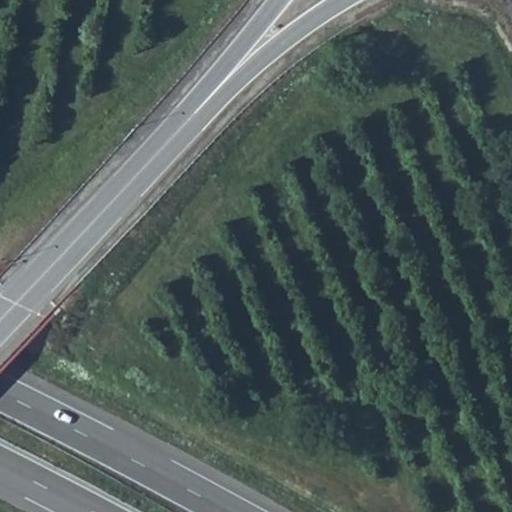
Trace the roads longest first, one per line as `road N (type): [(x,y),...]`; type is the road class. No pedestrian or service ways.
road 1 (tertiary): [(201,105),(0,320)]
road 2 (trunk): [(228,511),(0,395)]
road 3 (tertiary): [(201,105),(346,0)]
road 4 (tertiary): [(279,0),(201,105)]
